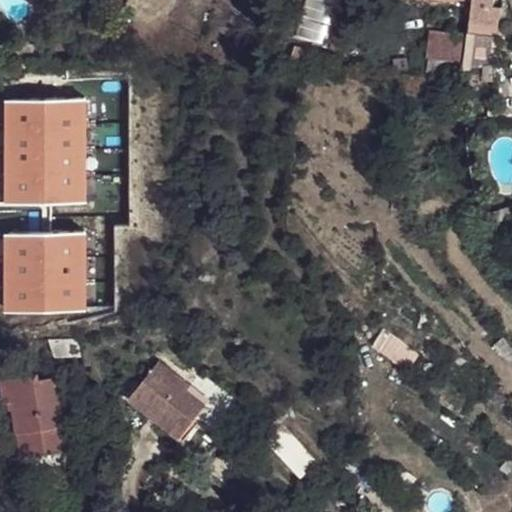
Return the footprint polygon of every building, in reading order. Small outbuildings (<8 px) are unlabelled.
[(333,42),(340,0),(304,0),(298,36),(333,42)] [(488,0),(465,0),(466,1),(462,22),(483,25),(482,31),(491,32),(495,9),(487,7),(488,0)] [(422,61),(442,63),(453,63),(456,37),(426,32),(422,61)] [(231,43),(208,42),(207,65),(230,66),(231,43)] [(499,208),(488,213),(493,224),(503,219),(499,208)] [(189,383),(158,358),(128,396),(178,436),(204,403),(186,388),(189,383)] [(0,380),(2,400),(14,399),(15,409),(18,431),(71,426),(65,382),(52,384),(52,378),(37,377),(37,375),(0,378),(0,380)] [(0,411),(15,409),(14,399),(2,400),(0,399),(0,411)] [(72,438),(71,426),(18,431),(21,446),(21,454),(74,448),(72,438)] [(278,427),(263,440),(297,477),(311,464),(278,427)]
